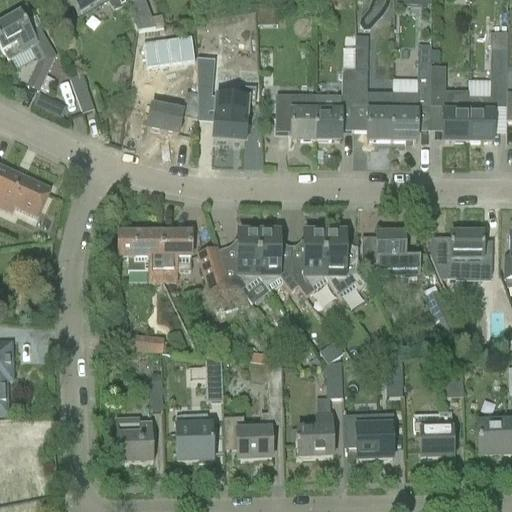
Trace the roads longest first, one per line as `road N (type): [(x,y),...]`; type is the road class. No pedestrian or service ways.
road 1 (residential): [(103,165),(190,190),(511,195)]
road 2 (residential): [(75,511),(67,287),(103,165)]
road 3 (residential): [(344,511),(511,508)]
